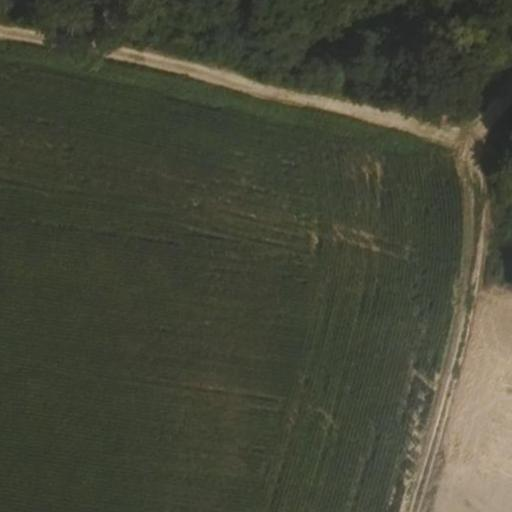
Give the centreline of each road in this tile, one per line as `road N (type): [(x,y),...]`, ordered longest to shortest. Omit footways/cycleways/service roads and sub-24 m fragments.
road 1 (track): [(0,35),(170,66),(476,139)]
road 2 (track): [(476,139),(481,248),(454,432),(430,511)]
